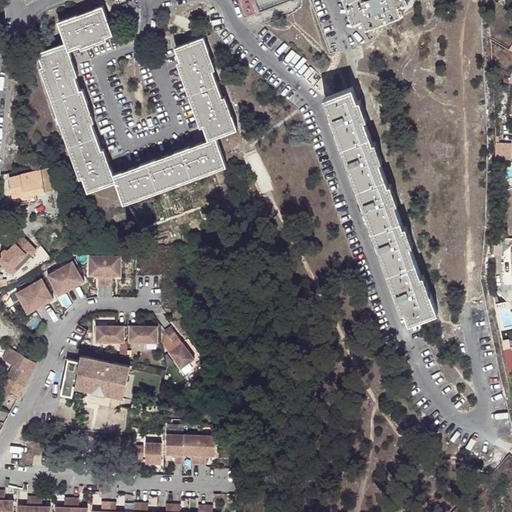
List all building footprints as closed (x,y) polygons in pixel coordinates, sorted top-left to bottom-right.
[(359,13),(354,0),(351,0),(356,14),(359,13)] [(354,0),(359,13),(365,11),(369,20),(405,6),(402,0),(354,0)] [(39,53),(44,66),(56,99),(72,145),(84,177),(89,192),(117,181),(126,203),(160,190),(227,166),(216,136),(238,128),(233,114),(228,115),(226,110),(231,109),(228,101),(224,103),(222,97),(223,97),(213,70),(212,71),(210,66),(215,64),(212,56),(207,58),(205,52),(210,51),(204,37),(177,47),(182,60),(194,93),(205,125),(210,139),(212,143),(207,145),(205,140),(198,143),(200,148),(194,150),(193,145),(177,150),(179,155),(172,158),(170,153),(162,156),(164,161),(158,163),(156,158),(141,164),(143,169),(137,171),(135,166),(128,168),(130,173),(124,176),(122,171),(115,173),(112,167),(108,169),(106,162),(110,161),(108,154),(103,155),(101,150),(102,149),(93,122),(91,123),(89,117),(93,115),(91,108),(86,109),(84,103),(89,102),(84,89),(81,90),(76,76),(74,77),(72,71),(77,69),(74,62),(70,64),(67,58),(72,56),(69,49),(82,45),(107,35),(114,33),(103,5),(59,21),(67,42),(39,53)] [(108,38),(107,35),(82,45),(83,48),(108,38)] [(202,126),(205,125),(194,93),(182,60),(178,62),(190,95),(202,126)] [(56,99),(44,66),(40,68),(52,98),(66,137),(81,178),(84,177),(72,145),(56,99)] [(356,101),(357,100),(352,87),(324,97),(340,140),(356,183),(371,225),(388,271),(403,311),(405,310),(410,321),(437,311),(431,293),(426,294),(424,288),(429,287),(426,279),(421,281),(419,276),(421,275),(410,245),(408,245),(406,239),(411,238),(408,231),(404,232),(402,227),(403,226),(394,203),(393,203),(391,198),(396,196),(393,189),(389,191),(387,185),(388,184),(379,161),(378,161),(376,156),(380,154),(378,147),(373,148),(371,143),(372,142),(364,119),(363,119),(360,113),(365,112),(362,104),(358,106),(356,101)] [(494,142),(494,159),(511,159),(511,142),(494,142)] [(51,167),(11,177),(14,196),(54,190),(51,167)] [(24,234),(16,243),(8,250),(7,249),(6,249),(5,249),(4,249),(3,250),(3,251),(2,251),(2,252),(2,253),(3,255),(0,258),(0,261),(14,274),(38,249),(24,234)] [(505,237),(493,237),(491,254),(504,255),(505,237)] [(123,255),(91,255),(91,276),(100,276),(100,285),(114,285),(114,276),(123,275),(123,255)] [(73,259),(48,274),(61,294),(86,279),(73,259)] [(43,277),(18,293),(30,313),(55,297),(43,277)] [(127,325),(99,325),(99,341),(119,341),(119,339),(127,339),(127,325)] [(132,325),(132,339),(140,339),(140,342),(160,342),(160,325),(132,325)] [(165,332),(162,343),(181,370),(195,360),(171,328),(165,332)] [(38,361),(10,347),(4,358),(15,364),(3,387),(20,396),(38,361)] [(131,364),(82,354),(81,360),(69,358),(62,394),(74,397),(76,387),(94,390),(94,391),(107,394),(107,393),(125,396),(131,364)] [(216,455),(217,435),(168,434),(167,454),(176,454),(176,463),(184,464),(184,455),(193,455),(193,464),(208,464),(208,455),(216,455)] [(163,443),(147,442),(147,463),(162,464),(163,443)] [(0,511),(16,511),(16,501),(7,501),(8,492),(0,491),(0,511)] [(30,507),(21,507),(21,511),(53,511),(53,507),(44,507),(44,498),(30,498),(30,507)] [(67,508),(58,507),(58,511),(90,511),(90,508),(81,508),(82,499),(67,498),(67,508)] [(215,511),(215,505),(201,505),(201,511),(182,511),(183,504),(169,504),(168,511),(150,511),(151,503),(137,503),(136,511),(130,511),(119,511),(119,503),(105,502),(104,511),(95,511),(215,511)]
